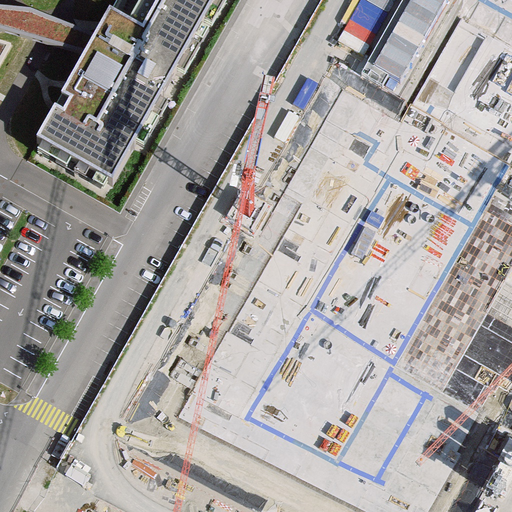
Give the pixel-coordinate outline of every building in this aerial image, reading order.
[(220,0),(118,0),(37,142),(110,188),(220,0)] [(511,12),(511,0),(506,0),(503,7),(511,12)] [(0,22),(31,23),(32,7),(0,6),(0,22)] [(48,36),(64,37),(64,19),(49,19),(48,36)] [(287,183),(353,221),(366,199),(384,209),(428,132),(344,84),(287,183)] [(306,304),(353,221),(287,183),(239,266),(306,304)] [(259,386),(306,304),(239,266),(192,348),(259,386)] [(511,282),(488,325),(511,338),(511,282)] [(431,391),(498,430),(511,403),(511,338),(488,325),(472,353),(457,344),(431,391)] [(242,416),(259,386),(192,348),(141,436),(281,507),(310,449),(242,416)] [(390,464),(458,501),(498,430),(431,391),(390,464)] [(310,449),(281,507),(290,511),(451,511),(458,501),(390,464),(379,483),(310,449)]
